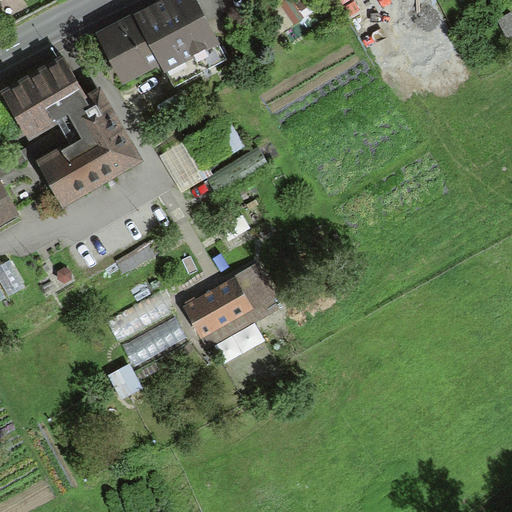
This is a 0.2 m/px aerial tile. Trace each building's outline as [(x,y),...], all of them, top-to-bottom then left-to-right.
[(161,0),(143,9),(96,33),(123,85),(160,66),(164,75),(170,72),(177,84),(227,58),(197,0),(161,0)] [(62,57),(1,93),(28,139),(18,145),(26,158),(31,156),(62,210),(144,162),(100,87),(84,96),(62,57)] [(182,140),(161,152),(183,188),(207,174),(214,170),(208,161),(198,167),(182,140)] [(262,140),(214,170),(207,174),(218,192),(270,160),(263,149),(267,147),(262,140)] [(0,230),(26,216),(0,169),(0,230)] [(25,283),(10,258),(0,263),(0,278),(8,293),(25,283)] [(259,259),(236,272),(184,301),(201,333),(209,346),(283,305),(277,294),(278,293),(259,259)] [(171,310),(160,291),(108,319),(118,338),(171,310)] [(186,337),(175,316),(123,344),(134,364),(186,337)] [(143,384),(130,360),(108,372),(121,396),(143,384)]
